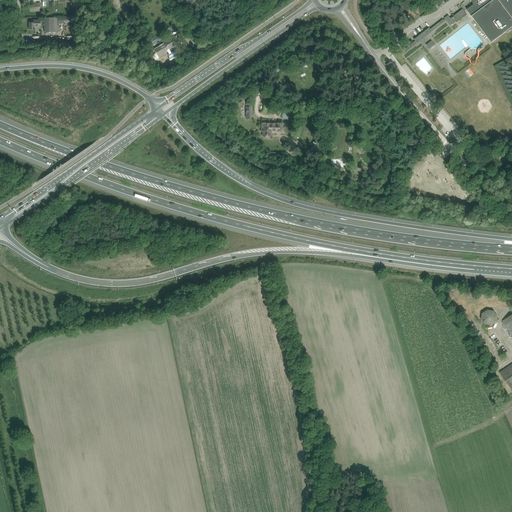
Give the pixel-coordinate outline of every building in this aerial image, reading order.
[(511,0),(470,0),(474,4),(467,10),(491,42),(506,31),(507,33),(511,29),(511,0)] [(451,26),(466,14),(463,9),(456,15),(453,17),(452,17),(453,18),(451,19),(448,15),(448,16),(445,18),(445,19),(446,20),(451,26)] [(44,17),(44,32),(54,32),(54,17),(44,17)] [(434,30),(444,22),(445,22),(444,20),(443,19),(443,20),(433,28),(432,28),(434,30)] [(33,22),(29,22),(29,29),(34,29),(34,26),(40,26),(40,20),(33,20),(33,22)] [(414,39),(417,43),(432,32),(429,28),(428,29),(427,27),(424,29),(426,31),(414,39)] [(154,50),(157,55),(159,57),(164,54),(163,54),(168,51),(167,49),(175,45),(171,40),(167,42),(154,50)] [(426,44),(429,49),(435,45),(431,40),(426,44)] [(403,54),(415,45),(413,42),(413,43),(401,52),(401,53),(403,54)] [(405,61),(401,56),(400,54),(399,53),(399,54),(396,56),(402,64),(405,61)] [(263,136),(270,137),(270,130),(282,130),(282,123),(277,123),(262,123),(262,132),(263,132),(263,136)] [(485,325),(491,326),(496,322),(497,315),(493,310),(487,309),(482,313),(481,316),(481,319),(485,325)] [(511,314),(502,322),(511,334),(511,314)] [(511,363),(500,372),(511,389),(511,387),(511,363)]
